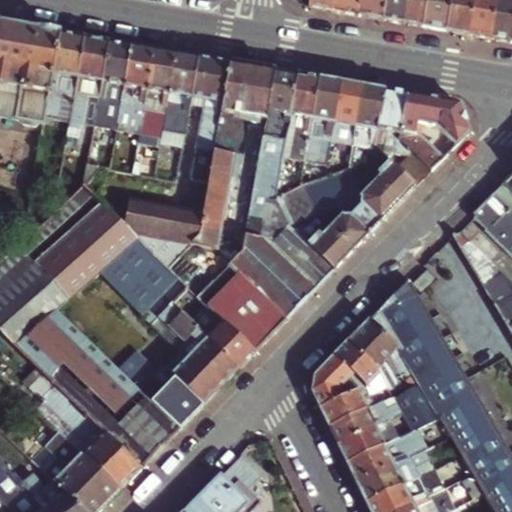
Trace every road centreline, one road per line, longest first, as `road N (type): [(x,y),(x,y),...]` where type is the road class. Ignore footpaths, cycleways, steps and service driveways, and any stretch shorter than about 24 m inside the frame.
road 1 (residential): [(511,127),(272,377)]
road 2 (secondary): [(257,33),(511,79)]
road 3 (secondary): [(64,0),(257,33)]
road 4 (residential): [(272,377),(145,511)]
road 5 (residential): [(272,377),(342,511)]
